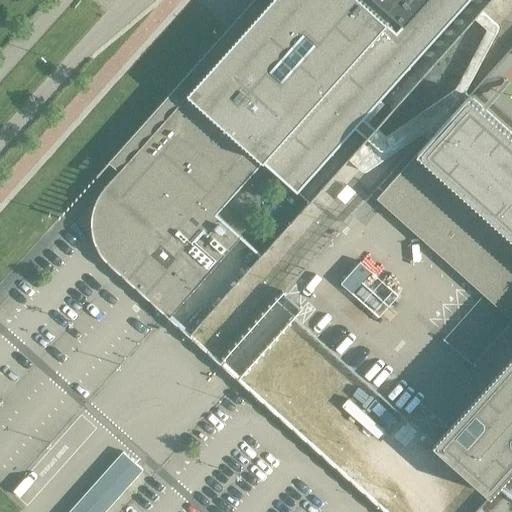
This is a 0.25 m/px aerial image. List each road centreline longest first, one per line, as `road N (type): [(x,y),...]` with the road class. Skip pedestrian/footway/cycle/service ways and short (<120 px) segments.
road 1 (unknown): [(185,348),(483,0)]
road 2 (unknown): [(414,511),(256,360)]
road 3 (unclassified): [(0,142),(127,0)]
